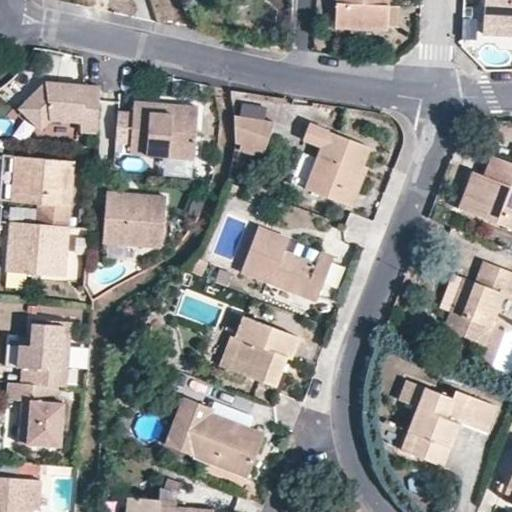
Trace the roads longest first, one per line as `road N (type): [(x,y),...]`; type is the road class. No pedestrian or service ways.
road 1 (residential): [(7,23),(218,68),(437,99)]
road 2 (residential): [(349,433),(349,371),(429,154),(437,99)]
road 3 (residential): [(349,433),(296,450),(272,511)]
